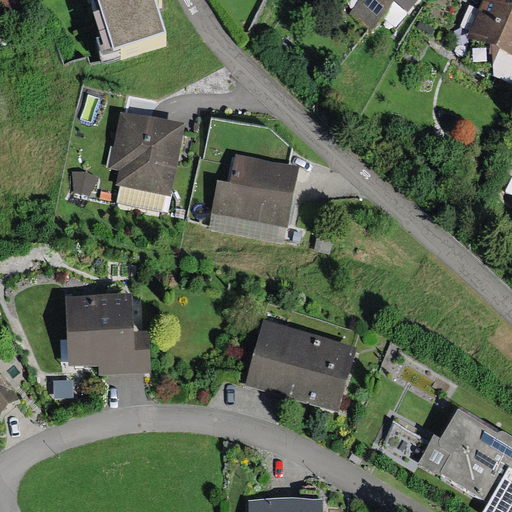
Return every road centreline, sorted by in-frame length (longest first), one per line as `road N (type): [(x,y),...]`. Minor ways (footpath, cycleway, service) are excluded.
road 1 (residential): [(412,511),(284,441),(206,420),(128,419),(50,440),(15,457),(0,476)]
road 2 (residential): [(189,0),(213,37),(511,306)]
